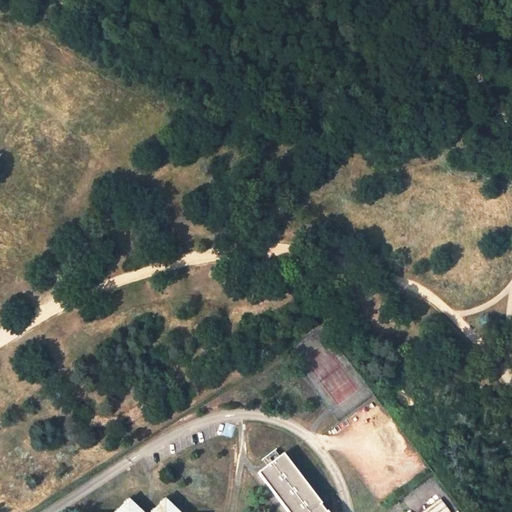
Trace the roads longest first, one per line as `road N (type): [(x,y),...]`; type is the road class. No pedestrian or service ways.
road 1 (track): [(511,379),(419,287),(304,253),(253,250),(187,260),(55,308),(0,342)]
road 2 (track): [(461,0),(454,18),(463,44),(511,132)]
